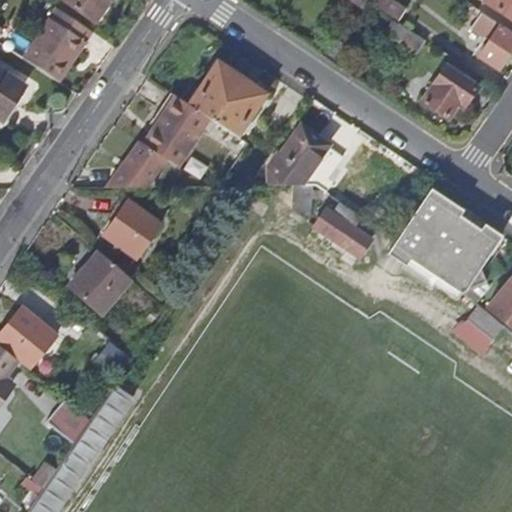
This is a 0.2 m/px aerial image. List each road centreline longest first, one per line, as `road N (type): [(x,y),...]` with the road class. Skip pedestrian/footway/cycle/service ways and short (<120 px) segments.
road 1 (residential): [(459,178),(200,0)]
road 2 (residential): [(171,0),(0,241)]
